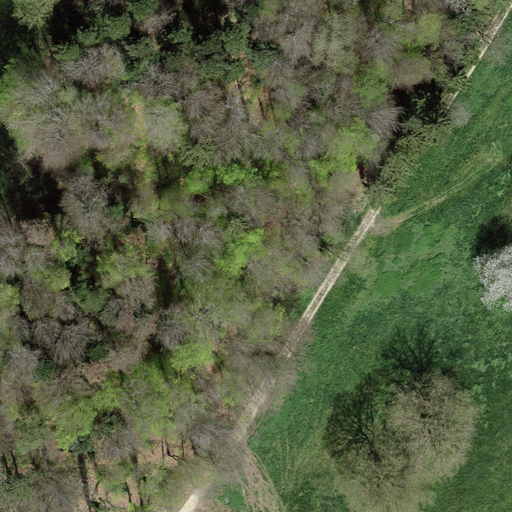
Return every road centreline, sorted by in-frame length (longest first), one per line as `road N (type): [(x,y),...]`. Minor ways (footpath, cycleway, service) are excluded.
road 1 (track): [(508,0),(180,511)]
road 2 (track): [(505,144),(427,209),(360,234)]
